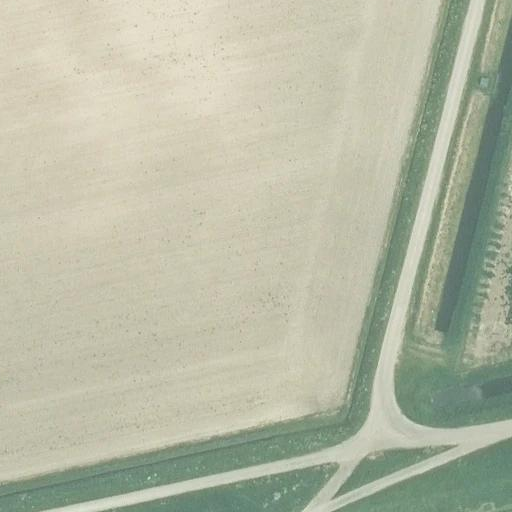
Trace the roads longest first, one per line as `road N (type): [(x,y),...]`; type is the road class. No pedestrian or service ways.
road 1 (unclassified): [(364,450),(478,0)]
road 2 (unclassified): [(69,511),(364,450)]
road 3 (unclassified): [(323,511),(492,432)]
road 4 (unclassified): [(364,450),(492,432)]
